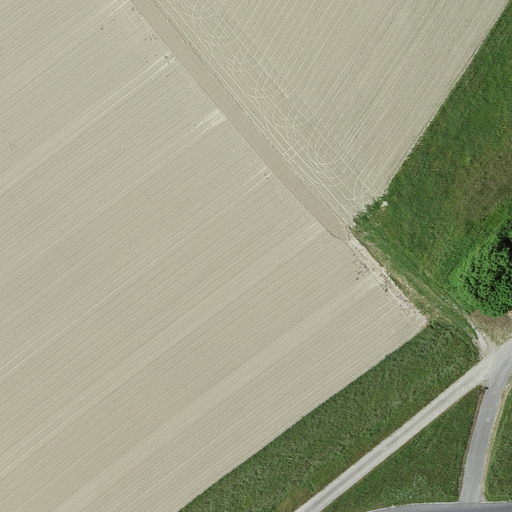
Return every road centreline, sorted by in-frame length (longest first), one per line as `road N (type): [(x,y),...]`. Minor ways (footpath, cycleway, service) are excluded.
road 1 (track): [(314,511),(511,350)]
road 2 (track): [(510,351),(495,383),(468,511)]
